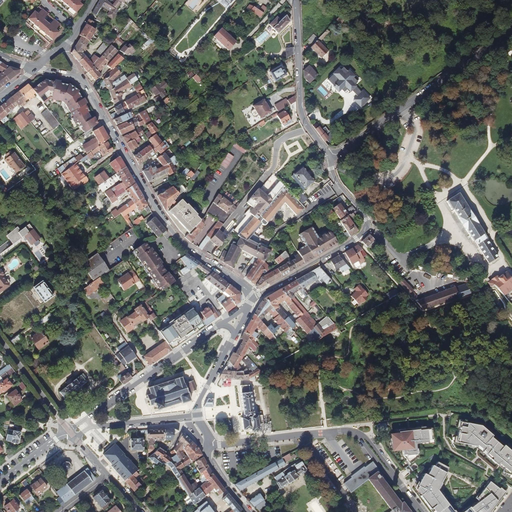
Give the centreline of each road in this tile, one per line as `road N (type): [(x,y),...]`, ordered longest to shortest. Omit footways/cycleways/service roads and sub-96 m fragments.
road 1 (primary): [(254,298),(166,224),(81,82)]
road 2 (residential): [(207,446),(358,434),(419,511)]
road 3 (residential): [(330,158),(511,33)]
road 4 (residential): [(330,158),(367,227),(254,298)]
road 5 (residential): [(296,0),(300,110),(330,158)]
road 6 (residential): [(220,325),(85,418)]
